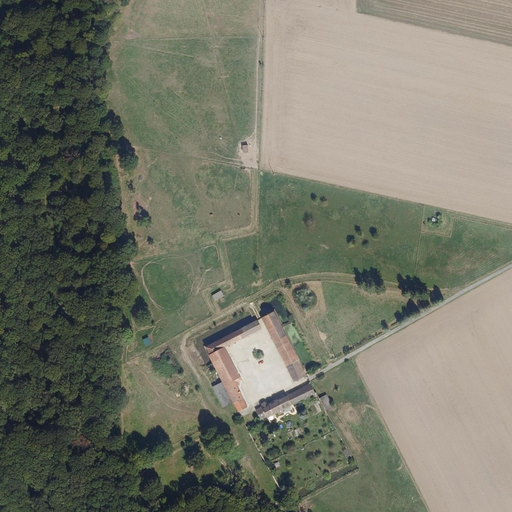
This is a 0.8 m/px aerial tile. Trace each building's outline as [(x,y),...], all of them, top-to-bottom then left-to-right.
[(212,295),(215,301),(224,296),(221,290),(212,295)] [(291,376),(304,369),(304,368),(272,304),(262,309),(259,311),(291,376)] [(223,341),(259,323),(254,313),(253,314),(202,340),(210,356),(219,374),(229,395),(234,405),(243,401),(233,380),(236,377),(235,375),(238,373),(223,341)] [(143,339),(145,346),(151,343),(148,337),(143,339)] [(209,379),(219,400),(229,395),(219,374),(209,379)] [(312,393),(317,391),(312,381),(307,383),(312,393)] [(291,404),(312,393),(307,383),(286,394),(291,404)] [(291,407),(291,404),(286,394),(277,399),(276,397),(268,402),(264,400),(262,400),(261,401),(261,402),(260,404),(260,405),(258,407),(260,409),(262,408),(266,416),(272,413),(273,415),(291,407)] [(326,410),(332,406),(326,394),(320,397),(326,410)]
